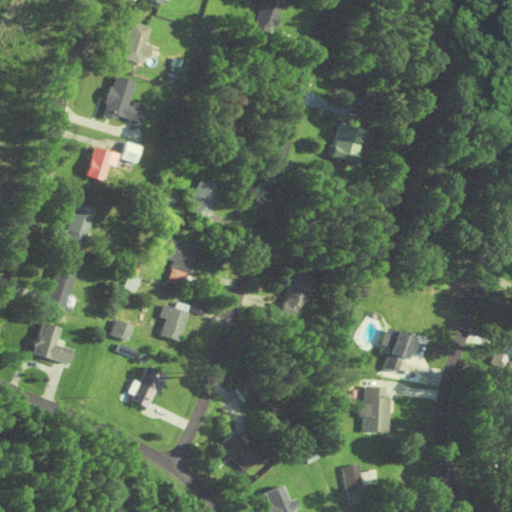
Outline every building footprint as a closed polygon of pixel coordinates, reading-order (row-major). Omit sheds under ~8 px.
[(146,45),(140,44),(144,26),(123,21),(115,58),(134,62),(135,56),(143,58),(146,45)] [(130,80),(107,75),(98,112),(138,122),(142,106),(124,101),(130,80)] [(356,128),(332,124),(327,153),(352,157),(356,128)] [(131,162),(135,145),(119,141),(115,159),(131,162)] [(113,152),(86,147),(80,176),(99,180),(102,164),(110,166),(113,152)] [(213,183),(192,178),(184,214),(204,219),(213,183)] [(60,239),(72,241),(74,235),(83,236),(89,208),(67,204),(60,239)] [(166,266),(182,272),(191,248),(164,237),(157,257),(168,261),(166,266)] [(41,301),(60,305),(66,271),(48,267),(41,301)] [(286,321),(290,310),(295,312),(301,299),(296,297),(302,283),(296,280),(298,276),(289,272),(271,314),(286,321)] [(155,317),(159,318),(155,336),(176,340),(182,310),(157,306),(155,317)] [(105,335),(123,341),(129,326),(111,319),(105,335)] [(27,355),(66,365),(70,349),(49,344),(54,328),(35,323),(27,355)] [(396,369),(406,336),(388,331),(387,336),(379,333),(375,344),(385,347),(380,364),(396,369)] [(160,373),(141,365),(127,402),(146,409),(160,373)] [(356,431),(384,431),(384,397),(380,397),(381,386),(359,386),(358,404),(357,404),(356,431)] [(238,471),(253,458),(228,431),(213,445),(238,471)] [(369,467),(356,471),(354,462),(337,466),(343,489),(372,482),(369,467)] [(289,511),(288,508),(292,507),(289,496),(282,499),(276,483),(258,490),(263,503),(260,504),(262,511),(289,511)]
